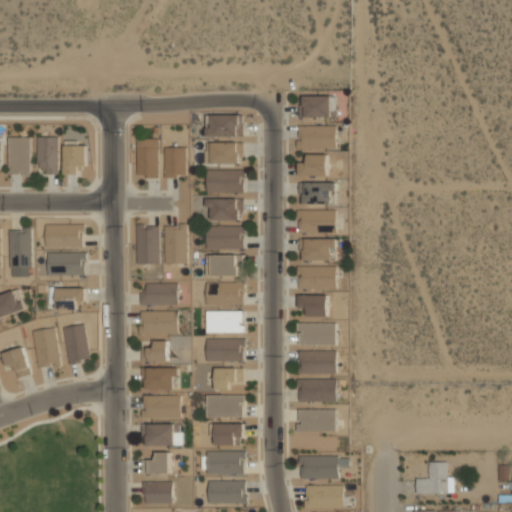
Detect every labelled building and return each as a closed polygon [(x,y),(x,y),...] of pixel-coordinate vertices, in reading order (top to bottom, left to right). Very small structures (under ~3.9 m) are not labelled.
[(299,117),(336,117),(336,96),(304,95),(304,104),(299,104),(299,117)] [(206,114),(207,136),(243,135),(243,114),(206,114)] [(336,148),(336,125),(298,125),(298,148),(336,148)] [(9,136),(9,174),(30,175),(30,137),(9,136)] [(59,136),(37,136),(37,167),(46,167),(46,173),(59,174),(59,136)] [(159,139),(138,138),(137,176),(159,176),(159,139)] [(65,174),(79,174),(79,166),(86,166),(86,145),(76,144),(76,141),(65,141),(65,174)] [(212,163),(243,163),(243,141),(212,142),(212,163)] [(186,146),(165,147),(165,177),(187,176),(186,146)] [(299,162),(299,176),(328,175),(328,153),(307,154),(307,162),(299,162)] [(207,192),(245,191),(245,169),(206,170),(207,192)] [(332,203),(332,190),(336,191),(336,183),(301,181),(300,202),(332,203)] [(242,198),(206,198),(206,207),(211,207),(211,219),(242,219),(242,198)] [(336,209),(298,210),(298,232),(336,232),(336,209)] [(83,224),(46,224),(46,246),(84,246),(83,224)] [(137,263),(160,263),(161,224),(138,224),(137,263)] [(165,225),(166,263),(188,262),(187,224),(165,225)] [(206,248),(245,248),(245,226),(206,225),(206,248)] [(9,229),(10,267),(33,267),(32,228),(9,229)] [(48,274),(86,275),(87,252),(48,252),(48,274)] [(211,275),(241,275),(241,255),(212,254),(211,275)] [(336,266),(299,266),(298,288),(336,289),(336,266)] [(206,282),(207,305),(243,304),(243,281),(206,282)] [(141,304),(178,303),(178,283),(147,283),(147,290),(141,290),(141,304)] [(86,287),(57,288),(57,309),(78,309),(78,300),(86,300),(86,287)] [(0,317),(26,308),(18,288),(0,294),(0,317)] [(299,308),(308,308),(307,315),(328,316),(328,295),(299,294),(299,308)] [(140,335),(178,336),(179,311),(141,310),(140,335)] [(244,310),(207,311),(207,332),(244,331),(244,310)] [(336,323),(299,322),(299,344),(336,344),(336,323)] [(70,363),(91,359),(84,323),(63,327),(70,363)] [(38,368),(61,365),(56,327),(33,330),(38,368)] [(207,338),(207,360),(245,360),(245,338),(207,338)] [(142,347),(142,361),(169,360),(168,340),(154,340),(154,347),(142,347)] [(6,367),(15,365),(18,377),(31,374),(24,347),(3,352),(6,367)] [(299,373),(337,372),(337,350),(298,351),(299,373)] [(146,388),(174,389),(174,375),(179,375),(179,367),(142,367),(142,379),(146,379),(146,388)] [(244,367),(216,368),(216,389),(231,389),(231,385),(244,385),(244,367)] [(336,378),(298,379),(298,401),(337,401),(336,378)] [(207,416),(244,417),(245,395),(207,394),(207,416)] [(143,417),(181,416),(181,395),(143,395),(143,417)] [(336,409),(299,408),(299,430),(336,431),(336,409)] [(182,423),(142,424),(143,435),(146,435),(147,445),(182,444),(182,423)] [(242,423),(212,424),(213,445),(243,444),(242,423)] [(245,474),(245,451),(207,450),(207,473),(245,474)] [(144,473),(170,472),(170,452),(156,452),(156,459),(143,460),(144,473)] [(339,455),(300,456),(301,478),(339,477),(339,455)] [(416,478),(416,493),(454,493),(454,477),(448,477),(447,461),(429,462),(429,478),(416,478)] [(510,464),(499,465),(499,480),(510,480),(510,464)] [(208,503),(246,503),(247,481),(208,480),(208,503)] [(144,502),(173,503),(173,481),(144,481),(144,502)] [(344,484),(306,485),(306,507),(344,507),(344,484)]
